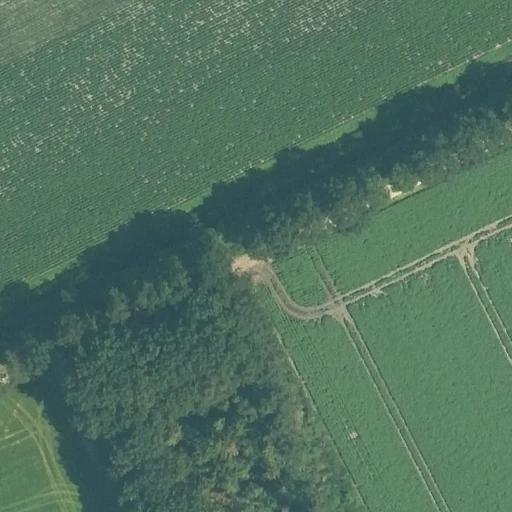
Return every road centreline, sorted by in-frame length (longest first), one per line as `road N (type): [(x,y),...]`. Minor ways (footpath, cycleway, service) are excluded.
road 1 (track): [(0,385),(511,136)]
road 2 (track): [(58,357),(123,511)]
